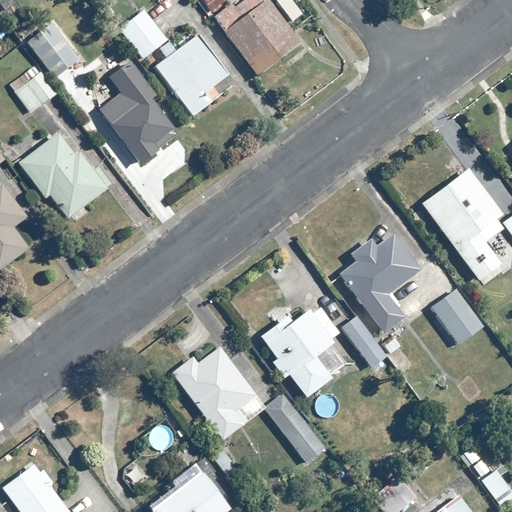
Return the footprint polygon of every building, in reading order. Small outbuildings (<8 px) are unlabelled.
[(20,5),(16,0),(0,0),(0,4),(6,14),(20,5)] [(201,0),(212,15),(255,76),(301,43),(270,0),(201,0)] [(166,41),(142,8),(117,27),(141,59),(166,41)] [(80,58),(52,22),(28,42),(56,77),(80,58)] [(226,77),(195,35),(153,66),(191,117),(209,103),(202,94),(226,77)] [(176,131),(131,61),(108,76),(120,95),(100,108),(137,166),(157,154),(152,146),(176,131)] [(56,95),(35,64),(8,83),(29,113),(56,95)] [(106,188),(76,152),(73,154),(54,131),(17,162),(46,197),(49,195),(69,219),(106,188)] [(502,216),(468,169),(421,203),(478,281),(501,265),(478,233),(502,216)] [(26,217),(1,183),(0,183),(0,268),(28,249),(12,227),(26,217)] [(511,213),(501,222),(511,237),(511,213)] [(419,270),(393,235),(375,247),(368,237),(349,251),(357,262),(340,274),(383,334),(405,318),(387,294),(419,270)] [(482,327),(455,290),(430,308),(458,345),(482,327)] [(331,340),(338,335),(316,305),(292,322),(288,315),(260,335),(276,357),(271,360),(284,378),(289,374),(307,399),(334,380),(331,376),(348,363),(331,340)] [(369,370),(401,347),(392,335),(378,345),(356,314),(337,327),(369,370)] [(188,353),(203,339),(193,328),(178,342),(188,353)] [(263,408),(219,347),(198,362),(194,357),(173,373),(222,440),(238,428),(244,436),(261,424),(256,416),(259,413),(264,420),(269,416),(304,463),(323,448),(282,393),(263,408)] [(499,507),(511,497),(511,492),(499,474),(505,470),(499,463),(488,471),(480,459),(469,466),(499,507)] [(229,511),(232,510),(226,502),(229,499),(209,470),(202,475),(193,464),(168,482),(173,488),(147,507),(150,511),(229,511)] [(69,511),(50,485),(54,482),(44,469),(40,472),(35,465),(5,487),(22,511),(69,511)] [(436,511),(471,511),(459,495),(436,511)] [(511,511),(511,503),(502,511),(511,511)]
